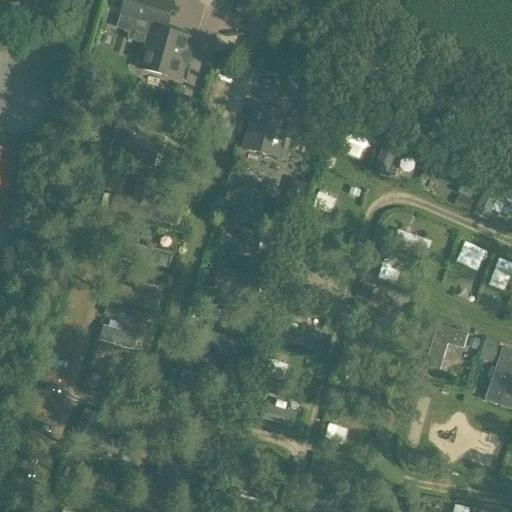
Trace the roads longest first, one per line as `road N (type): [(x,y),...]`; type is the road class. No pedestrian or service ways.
road 1 (track): [(286,511),(372,205),(409,196),(511,243)]
road 2 (track): [(153,416),(270,0)]
road 3 (track): [(304,448),(68,395),(106,261)]
road 4 (unclassified): [(511,141),(282,0)]
road 5 (track): [(511,498),(375,469)]
road 6 (track): [(68,395),(39,511)]
